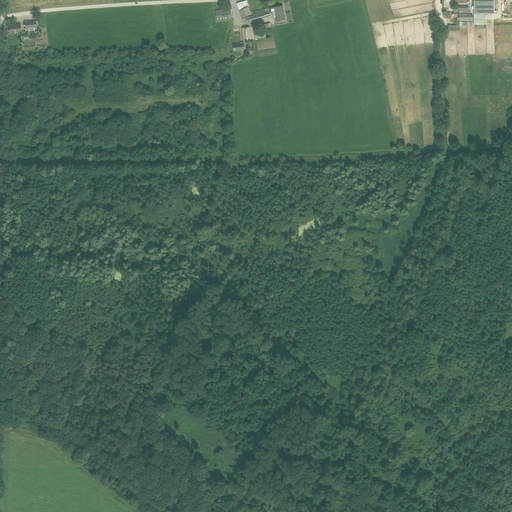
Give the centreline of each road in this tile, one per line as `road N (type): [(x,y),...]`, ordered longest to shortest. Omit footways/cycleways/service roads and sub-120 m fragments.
road 1 (track): [(445,149),(238,165),(218,156),(0,160)]
road 2 (track): [(0,383),(177,511)]
road 3 (track): [(209,0),(0,16)]
